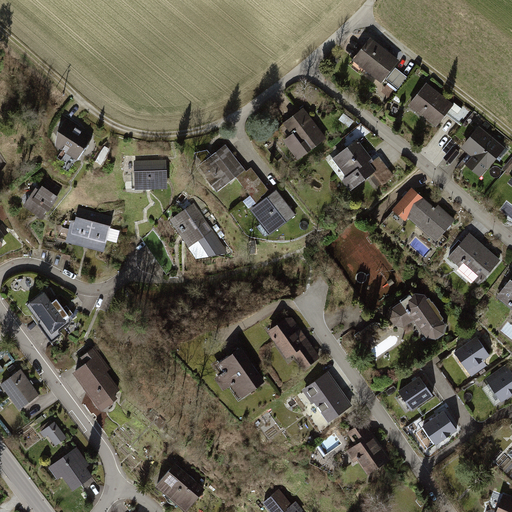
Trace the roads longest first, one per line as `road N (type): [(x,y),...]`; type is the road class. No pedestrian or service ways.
road 1 (residential): [(511,238),(304,67),(248,111),(174,136),(119,128),(73,93)]
road 2 (residential): [(0,308),(103,448),(115,488)]
road 3 (residential): [(420,470),(319,324),(313,298)]
road 4 (residential): [(511,132),(363,13)]
road 5 (residential): [(132,268),(95,286),(31,260),(0,273)]
